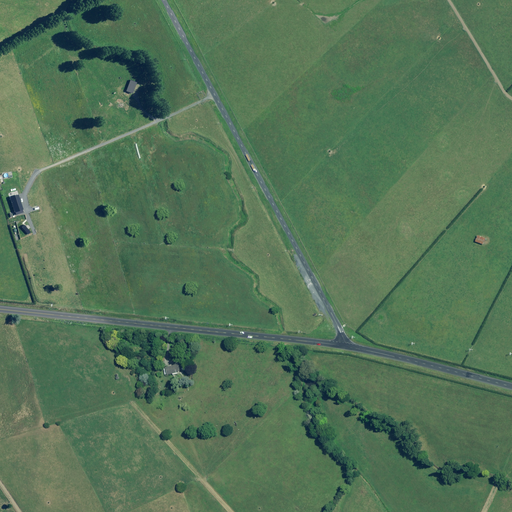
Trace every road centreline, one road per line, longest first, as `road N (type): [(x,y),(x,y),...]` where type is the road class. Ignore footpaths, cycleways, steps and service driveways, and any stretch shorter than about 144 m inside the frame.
road 1 (unclassified): [(345,346),(164,0)]
road 2 (secondary): [(0,309),(345,346)]
road 3 (secondary): [(345,346),(511,386)]
